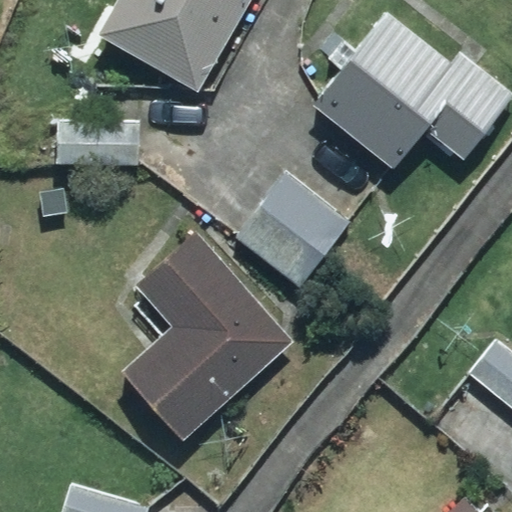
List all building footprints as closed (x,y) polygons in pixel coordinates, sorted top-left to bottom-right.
[(257,0),(120,0),(101,33),(202,93),(257,0)] [(458,53),(393,3),(325,91),(405,152),(433,116),(472,146),(511,93),(511,78),(465,43),(458,53)] [(62,109),(62,157),(142,157),(142,110),(62,109)] [(354,218),(296,169),(243,232),(301,281),(354,218)] [(142,274),(179,316),(129,359),(192,430),(301,335),(202,222),(142,274)] [(511,334),(503,327),(474,361),(511,392),(511,334)] [(145,511),(148,504),(80,481),(69,511),(145,511)] [(496,511),(475,487),(447,511),(496,511)]
